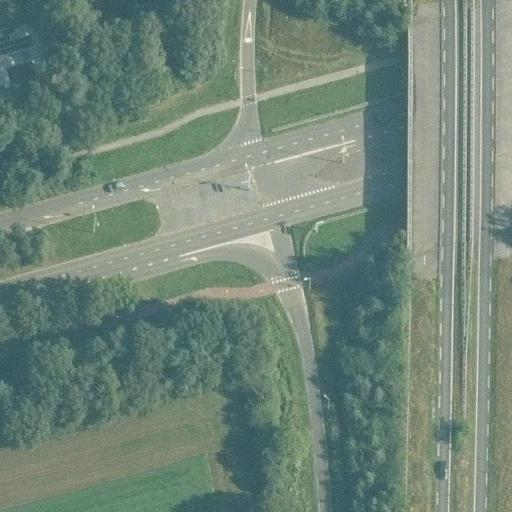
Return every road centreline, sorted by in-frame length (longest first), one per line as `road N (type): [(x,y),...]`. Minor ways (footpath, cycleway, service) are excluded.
road 1 (primary): [(476,511),(483,0)]
road 2 (primary): [(445,0),(439,511)]
road 3 (primary): [(269,221),(315,421),(325,511)]
road 4 (tertiary): [(0,295),(269,221)]
road 5 (tertiary): [(511,83),(250,153)]
road 6 (tertiary): [(250,153),(0,221)]
road 7 (tertiary): [(269,221),(511,147)]
road 8 (primary): [(249,0),(250,153)]
